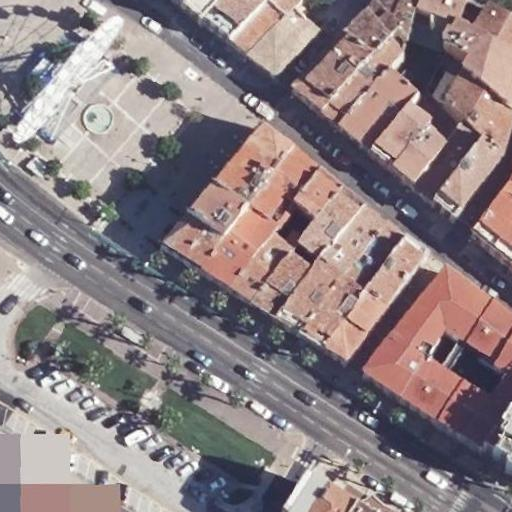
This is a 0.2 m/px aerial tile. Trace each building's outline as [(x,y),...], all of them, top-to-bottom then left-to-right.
[(172,0),(184,9),(192,0),(172,0)] [(192,0),(184,9),(203,25),(224,3),(225,4),(228,0),(192,0)] [(203,25),(228,45),(270,0),(228,0),(225,4),(224,3),(203,25)] [(270,0),(228,45),(248,60),(292,14),(299,6),(292,0),(270,0)] [(417,6),(403,0),(375,0),(375,3),(365,18),(385,43),(385,42),(396,31),(405,43),(410,26),(417,6)] [(467,2),(461,0),(418,0),(417,6),(410,26),(450,45),(459,29),(467,2)] [(511,57),(511,23),(488,10),(472,36),(511,57)] [(273,81),(316,36),(292,14),(248,60),(273,81)] [(343,41),(369,64),(387,44),(385,42),(385,43),(365,18),(343,41)] [(405,44),(440,65),(448,51),(450,45),(410,26),(405,43),(405,44)] [(511,114),(511,57),(472,36),(468,33),(456,56),(468,63),(463,74),(511,114)] [(293,96),(321,118),(369,64),(343,41),(293,92),(293,96)] [(321,118),(339,132),(381,82),(400,60),(387,44),(369,64),(321,118)] [(417,102),(427,89),(440,65),(405,44),(400,58),(400,60),(381,82),(417,102)] [(499,164),(511,123),(511,114),(463,74),(468,63),(456,56),(448,51),(440,65),(427,89),(444,108),(463,127),(481,146),(499,164)] [(339,132),(371,158),(417,102),(381,82),(339,132)] [(371,158),(392,175),(444,108),(427,89),(417,102),(371,158)] [(392,175),(411,191),(463,127),(444,108),(392,175)] [(411,191),(431,208),(481,146),(463,127),(411,191)] [(247,214),(293,154),(261,128),(211,192),(246,216),(247,214)] [(481,146),(431,208),(451,226),(496,169),(499,164),(481,146)] [(321,176),(293,154),(247,214),(274,235),(276,234),(321,176)] [(341,193),(321,176),(276,234),(287,242),(297,250),(341,193)] [(511,190),(510,189),(472,240),(511,274),(511,190)] [(246,216),(211,192),(186,220),(223,244),(246,216)] [(363,211),(341,193),(297,250),(296,252),(319,268),(363,211)] [(383,228),(363,211),(319,268),(341,282),(383,228)] [(274,235),(247,214),(246,216),(223,244),(201,274),(252,307),(288,262),(296,252),(297,250),(287,242),(278,253),(267,244),(274,235)] [(223,244),(186,220),(162,249),(201,274),(223,244)] [(404,244),(383,228),(341,282),(341,283),(355,296),(362,301),(362,300),(404,244)] [(425,260),(404,244),(362,300),(384,315),(425,260)] [(311,278),(288,262),(252,307),(277,323),(311,278)] [(341,282),(319,268),(311,278),(277,323),(299,337),(341,283),(341,282)] [(449,377),(468,348),(511,379),(511,327),(445,275),(369,385),(480,455),(504,417),(449,377)] [(355,296),(341,283),(299,337),(323,353),(357,308),(350,303),(355,296)] [(384,315),(362,300),(362,301),(357,308),(323,353),(346,368),(384,315)] [(511,405),(504,417),(480,455),(511,475),(511,405)] [(71,511),(19,478),(0,508),(0,511),(71,511)] [(388,511),(384,509),(383,511),(380,511),(362,501),(366,499),(347,485),(340,483),(334,485),(318,511),(388,511)] [(366,499),(362,501),(380,511),(383,511),(384,509),(385,505),(382,505),(380,504),(378,504),(377,503),(375,502),(373,501),(373,500),(371,498),(370,496),(366,499)]
